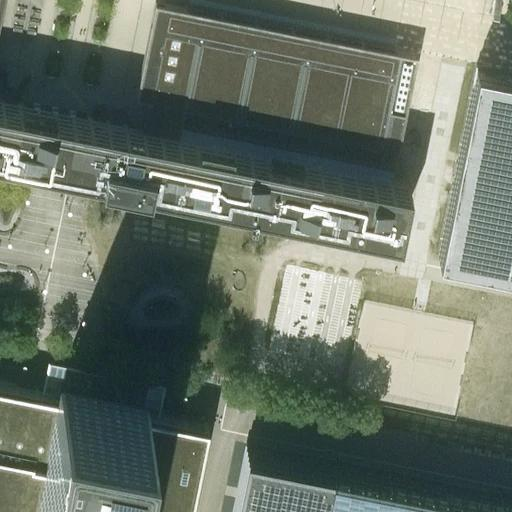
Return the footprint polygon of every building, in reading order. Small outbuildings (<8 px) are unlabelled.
[(391,175),(416,49),(167,0),(165,0),(160,26),(140,124),(101,116),(65,109),(0,95),(0,20),(4,0),(0,0),(0,148),(55,159),(97,168),(95,180),(126,186),(123,199),(343,243),(345,231),(375,237),(377,225),(398,229),(408,178),(391,175)] [(511,0),(167,0),(416,49),(511,67),(511,0)] [(511,70),(476,63),(437,252),(511,267),(511,70)] [(372,380),(386,283),(323,274),(311,359),(349,365),(347,377),(372,380)] [(64,393),(55,391),(0,379),(0,511),(188,511),(207,421),(134,407),(135,406),(135,405),(136,404),(136,403),(136,402),(136,400),(135,399),(135,398),(134,397),(132,396),(132,395),(129,395),(127,395),(125,396),(124,396),(122,398),(122,399),(121,400),(121,401),(121,402),(121,403),(121,404),(99,400),(78,396),(79,395),(79,394),(79,392),(79,391),(79,390),(79,389),(79,388),(78,387),(78,386),(77,385),(76,385),(75,384),(73,383),(70,384),(69,384),(68,384),(67,385),(67,386),(66,386),(65,387),(65,388),(64,389),(64,391),(64,392),(64,393)] [(511,511),(511,494),(440,481),(244,441),(237,479),(231,506),(230,511),(511,511)]
